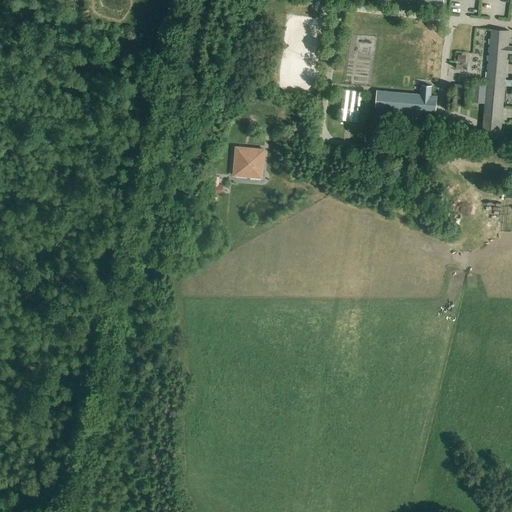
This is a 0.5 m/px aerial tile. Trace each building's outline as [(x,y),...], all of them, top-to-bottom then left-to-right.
[(499,139),(504,86),(511,86),(511,94),(511,96),(511,47),(508,47),(509,31),(493,30),(491,56),(488,56),(486,79),(486,83),(484,103),(482,138),(499,139)] [(455,64),(454,72),(466,73),(467,65),(455,64)] [(299,109),(303,69),(283,68),(279,107),(299,109)] [(473,82),(471,102),(484,103),(486,83),(473,82)] [(466,108),(467,84),(454,84),(453,107),(466,108)] [(420,94),(376,90),(375,108),(436,113),(437,96),(431,95),(432,86),(421,85),(420,94)] [(339,120),(359,122),(362,92),(343,90),(339,120)] [(511,110),(505,108),(503,115),(511,118),(511,116),(511,110)] [(313,123),(295,120),(293,132),(310,135),(313,123)] [(265,149),(235,146),(232,177),(263,179),(265,149)] [(219,184),(219,176),(210,176),(208,201),(217,202),(218,194),(222,194),(223,184),(219,184)] [(209,247),(194,256),(197,261),(212,252),(209,247)]
